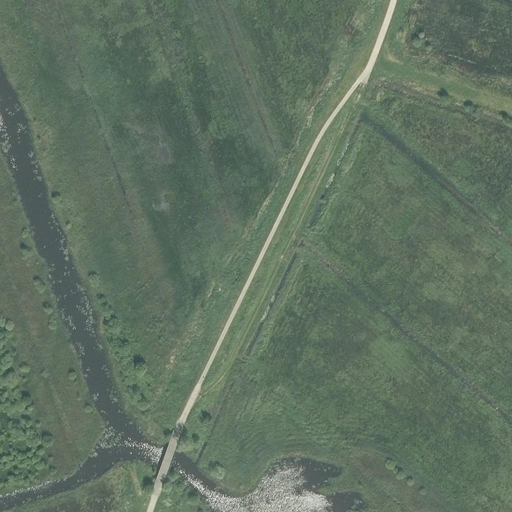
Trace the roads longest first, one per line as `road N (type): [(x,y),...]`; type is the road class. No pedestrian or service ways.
road 1 (track): [(193,396),(222,375),(369,69)]
road 2 (track): [(511,105),(373,59)]
